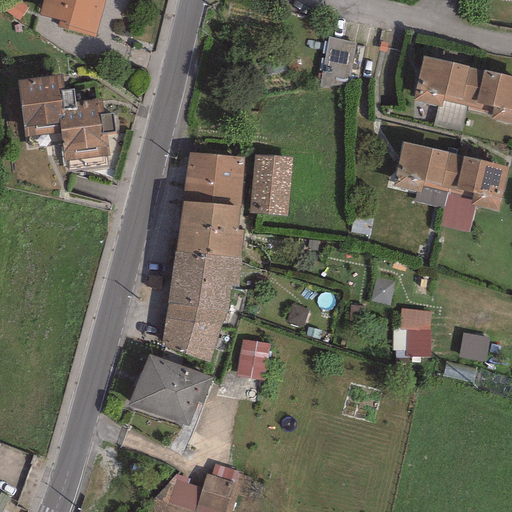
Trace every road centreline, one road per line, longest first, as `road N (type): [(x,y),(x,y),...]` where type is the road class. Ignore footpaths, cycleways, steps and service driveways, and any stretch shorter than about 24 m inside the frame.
road 1 (tertiary): [(199,0),(65,511)]
road 2 (unclassified): [(511,46),(320,0)]
